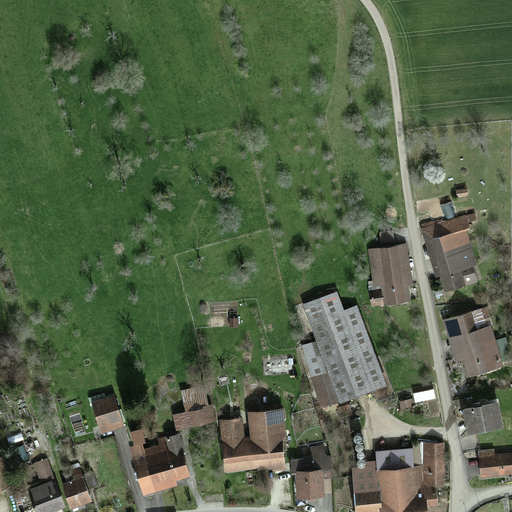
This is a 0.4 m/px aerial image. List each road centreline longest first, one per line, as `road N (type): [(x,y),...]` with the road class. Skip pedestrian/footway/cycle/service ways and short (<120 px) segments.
road 1 (residential): [(460,497),(411,218)]
road 2 (track): [(411,218),(389,53),(364,0)]
